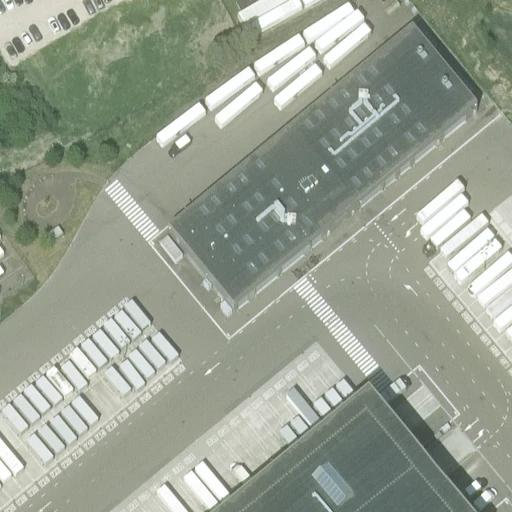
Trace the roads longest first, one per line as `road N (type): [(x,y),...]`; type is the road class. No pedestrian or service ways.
road 1 (unknown): [(511,135),(398,10),(360,11),(103,248),(221,361)]
road 2 (unknown): [(221,361),(43,511)]
road 3 (unknown): [(380,253),(221,361)]
road 4 (unknown): [(498,393),(380,253)]
road 5 (unknown): [(498,393),(362,511)]
